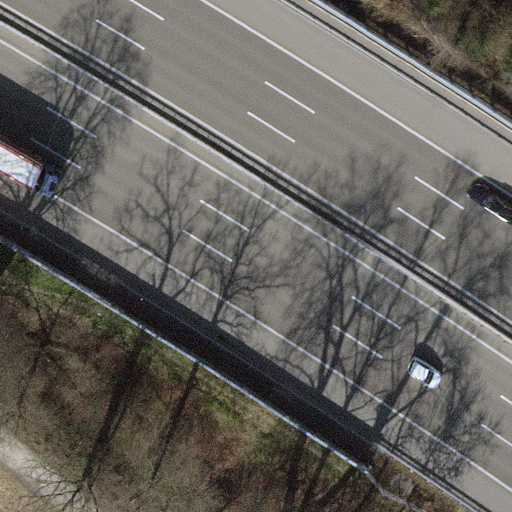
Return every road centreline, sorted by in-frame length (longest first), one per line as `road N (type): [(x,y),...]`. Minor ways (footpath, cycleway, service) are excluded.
road 1 (motorway): [(0,100),(152,188),(511,423)]
road 2 (motorway): [(511,261),(100,0)]
